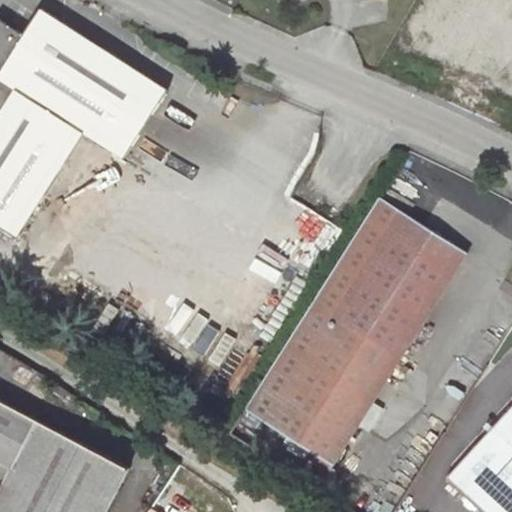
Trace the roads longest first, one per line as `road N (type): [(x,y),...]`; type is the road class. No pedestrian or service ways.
road 1 (unclassified): [(160,0),(511,161)]
road 2 (unclassified): [(0,336),(278,511)]
